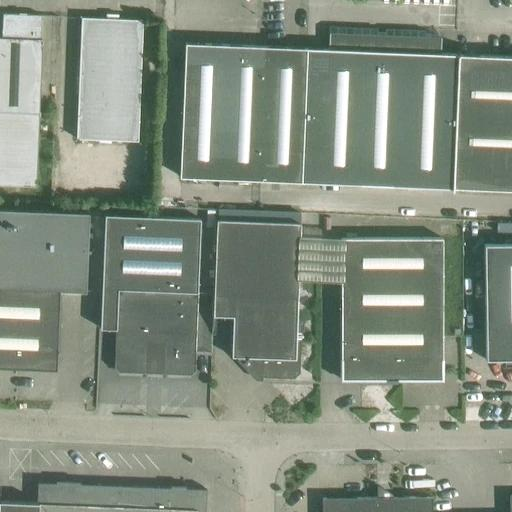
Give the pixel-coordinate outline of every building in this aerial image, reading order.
[(2,37),(0,36),(0,109),(39,111),(42,39),(41,39),(42,15),(3,13),(2,37)] [(81,17),(80,37),(76,137),(138,140),(143,19),(118,18),(118,14),(106,14),(106,18),(81,17)] [(330,49),(311,48),(307,180),(452,187),(458,54),(423,53),(424,37),(331,34),(330,49)] [(185,42),(184,62),(179,175),(307,180),(311,48),(185,42)] [(511,56),(458,54),(452,187),(511,189),(511,56)] [(0,109),(0,184),(37,185),(39,111),(0,109)] [(0,285),(19,286),(59,288),(59,290),(86,291),(89,212),(0,208),(0,285)] [(200,220),(106,215),(101,308),(100,328),(116,329),(114,368),(115,368),(117,370),(117,371),(191,374),(192,373),(193,371),(194,372),(195,351),(200,220)] [(301,224),(217,220),(214,315),(233,315),(231,356),(252,357),(252,370),(258,377),(293,378),(299,372),(301,335),(296,335),(301,224)] [(340,237),(341,359),(341,379),(442,379),(442,237),(340,237)] [(511,243),(484,244),(486,360),(511,359),(511,243)] [(19,286),(0,285),(0,366),(16,367),(19,286)] [(59,288),(19,286),(16,367),(56,369),(59,290),(59,288)] [(0,500),(0,511),(204,511),(206,489),(38,482),(37,502),(0,500)] [(511,511),(511,495),(509,495),(509,511),(432,511),(432,496),(322,498),(322,511),(511,511)]
